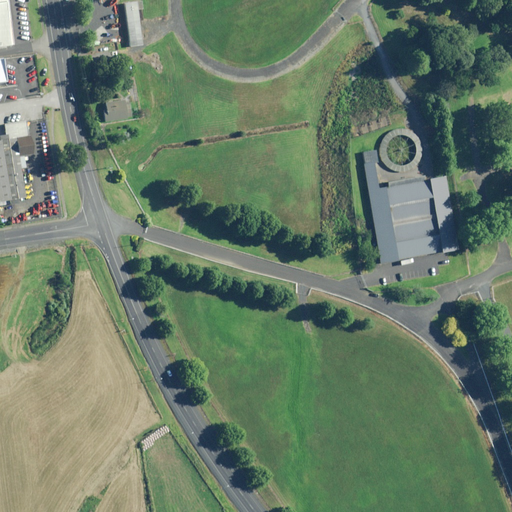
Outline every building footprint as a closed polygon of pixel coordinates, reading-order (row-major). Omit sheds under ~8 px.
[(0,0),(0,44),(10,43),(2,0),(0,0)] [(112,0),(98,0),(101,22),(116,20),(112,0)] [(137,2),(122,4),(127,47),(142,45),(137,2)] [(107,32),(101,25),(89,35),(95,42),(107,32)] [(0,58),(0,81),(10,80),(7,58),(0,58)] [(99,125),(103,125),(123,122),(119,101),(100,104),(101,113),(98,113),(99,125)] [(413,132),(409,130),(406,129),(404,128),(400,128),(396,129),(392,130),(389,131),(386,133),(383,136),(381,139),(379,143),(378,147),(378,150),(378,154),(380,158),(381,161),(383,164),(386,167),(389,169),(393,171),(394,171),(398,172),(402,172),(406,171),(409,170),(413,168),(416,166),(418,163),(420,159),(421,156),(422,152),(422,148),(421,144),(420,141),(418,138),(416,135),(413,132)] [(27,135),(10,137),(13,154),(30,152),(27,135)] [(10,137),(0,138),(0,200),(20,197),(10,137)] [(374,154),(360,156),(377,265),(459,251),(446,176),(380,188),(374,154)]
